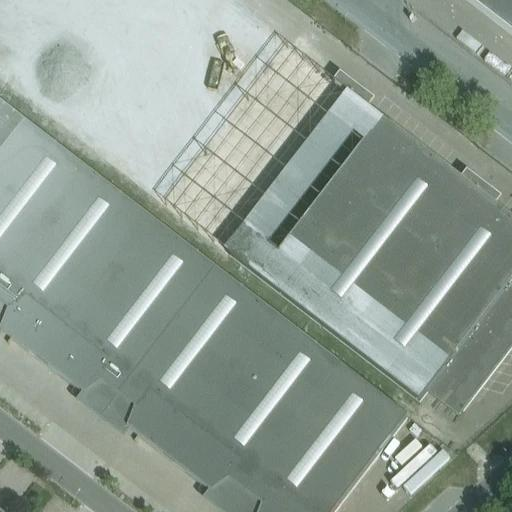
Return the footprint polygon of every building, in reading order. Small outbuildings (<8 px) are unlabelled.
[(511,37),(511,0),(463,0),(496,25),(511,37)] [(363,115),(348,102),(229,256),(292,305),(414,147),(367,111),(363,115)] [(0,157),(25,125),(0,105),(0,157)] [(0,290),(89,174),(25,125),(0,157),(0,290)] [(461,184),(414,147),(292,305),(356,354),(475,200),(459,187),(461,184)] [(43,365),(153,223),(89,174),(0,290),(0,307),(15,319),(3,334),(11,340),(43,365)] [(490,212),(475,200),(356,354),(419,403),(426,394),(476,329),(511,282),(511,222),(493,208),(490,212)] [(119,399),(217,273),(153,223),(43,365),(84,397),(96,381),(119,399)] [(171,462),(280,321),(217,273),(119,399),(143,417),(131,432),(171,462)] [(511,282),(476,329),(507,354),(511,347),(511,282)] [(245,495),(342,369),(280,321),(171,462),(210,493),(222,477),(245,495)] [(458,418),(507,354),(476,329),(426,394),(458,418)] [(334,511),(407,419),(342,369),(245,495),(267,511),(334,511)]
